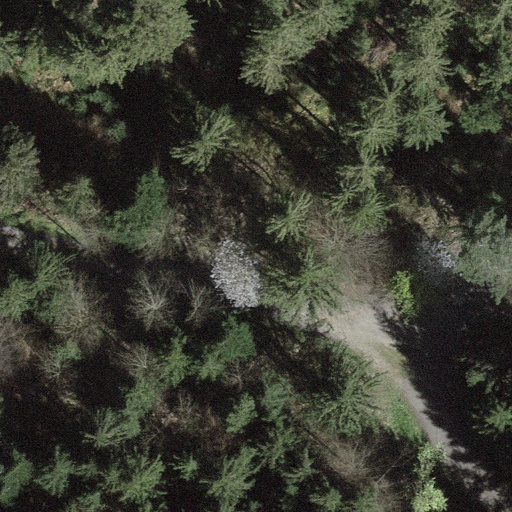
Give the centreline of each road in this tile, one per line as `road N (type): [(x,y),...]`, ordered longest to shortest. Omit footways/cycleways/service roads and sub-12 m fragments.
road 1 (track): [(511,317),(420,327),(344,316),(0,234)]
road 2 (track): [(496,511),(456,459),(433,406),(420,327)]
